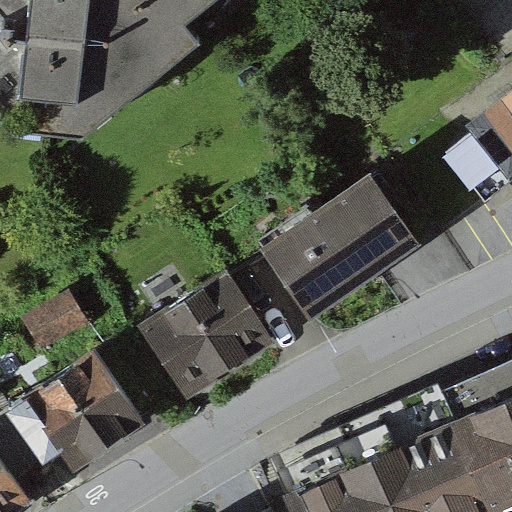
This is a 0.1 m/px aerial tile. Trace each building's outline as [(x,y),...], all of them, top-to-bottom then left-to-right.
[(0,0),(0,113),(2,116),(22,101),(74,107),(90,127),(162,68),(147,51),(209,0),(0,0)] [(477,127),(446,150),(481,196),(511,172),(511,168),(511,167),(511,165),(511,92),(473,122),(477,127)] [(273,244),(267,249),(310,310),(413,237),(400,218),(406,214),(377,172),(326,209),(317,196),(265,233),(273,244)] [(228,270),(142,324),(185,390),(270,336),(228,270)] [(95,348),(10,405),(43,454),(59,444),(73,464),(142,418),(95,348)] [(511,360),(442,392),(493,504),(511,495),(511,360)] [(442,392),(277,465),(298,511),(474,511),(493,504),(442,392)] [(0,456),(0,511),(1,511),(28,494),(0,456)]
